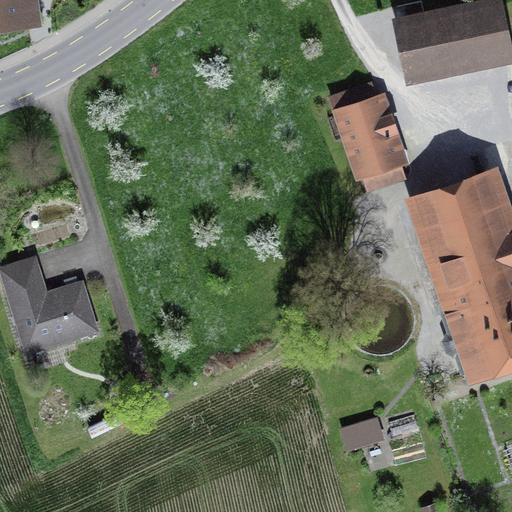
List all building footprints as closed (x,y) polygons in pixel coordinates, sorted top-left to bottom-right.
[(0,0),(0,44),(47,37),(41,0),(0,0)] [(511,20),(508,0),(498,0),(396,19),(408,84),(511,64),(511,20)] [(387,90),(335,105),(357,180),(409,164),(387,90)] [(442,295),(511,271),(511,192),(503,164),(409,196),(442,295)] [(40,259),(3,271),(30,351),(99,328),(82,279),(50,289),(40,259)] [(511,271),(442,295),(473,385),(511,371),(511,271)] [(412,418),(391,425),(395,438),(416,431),(412,418)] [(376,422),(344,432),(350,451),(382,441),(376,422)]
